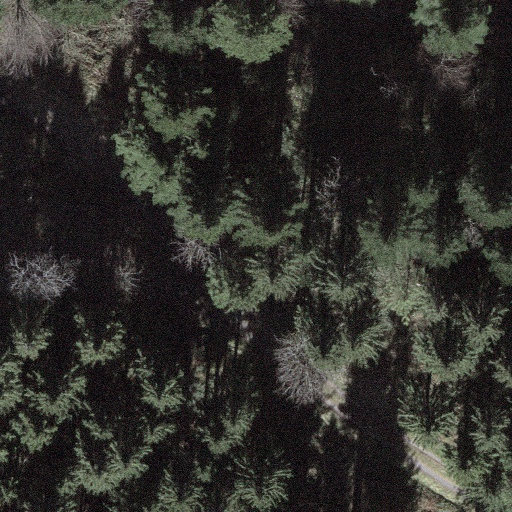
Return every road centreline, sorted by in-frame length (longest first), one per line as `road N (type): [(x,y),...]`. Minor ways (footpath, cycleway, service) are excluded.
road 1 (track): [(277,348),(63,119),(0,90)]
road 2 (track): [(277,348),(108,258),(46,245),(0,250)]
road 3 (track): [(505,511),(277,348)]
